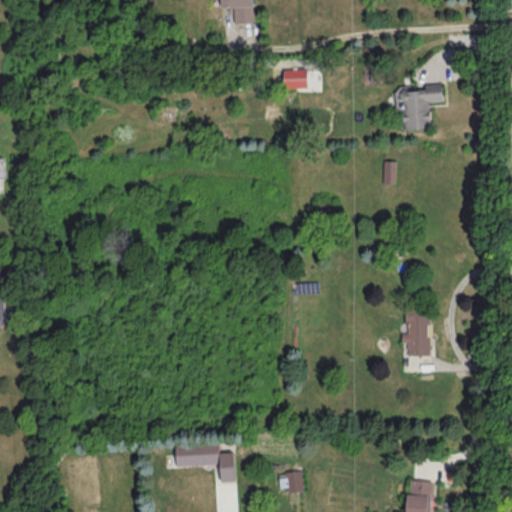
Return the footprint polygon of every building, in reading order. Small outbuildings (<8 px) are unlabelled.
[(254,21),(252,0),(221,0),(222,6),(234,6),(234,21),(254,21)] [(284,86),(308,86),(307,67),(284,67),(284,86)] [(404,128),(431,127),(430,100),(443,100),(442,82),(425,82),(425,86),(395,87),(396,106),(403,105),(404,128)] [(395,159),(383,159),(382,181),(394,182),(395,159)] [(429,353),(429,308),(406,308),(407,331),(402,331),(402,341),(408,341),(408,353),(429,353)] [(176,464),(220,462),(221,480),(235,479),(234,450),(219,451),(219,442),(175,444),(176,464)] [(288,486),(288,491),(303,490),(302,469),(278,471),(279,486),(288,486)] [(429,511),(431,479),(409,478),(407,511),(395,511),(394,511),(429,511)]
